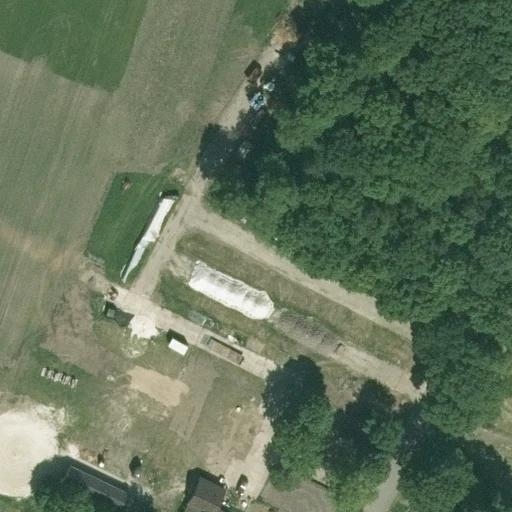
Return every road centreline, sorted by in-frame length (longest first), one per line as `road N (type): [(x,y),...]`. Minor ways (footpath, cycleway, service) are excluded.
road 1 (track): [(0,226),(287,387),(264,450),(380,504)]
road 2 (track): [(453,351),(185,209),(131,305)]
road 3 (unclassified): [(376,511),(511,228)]
